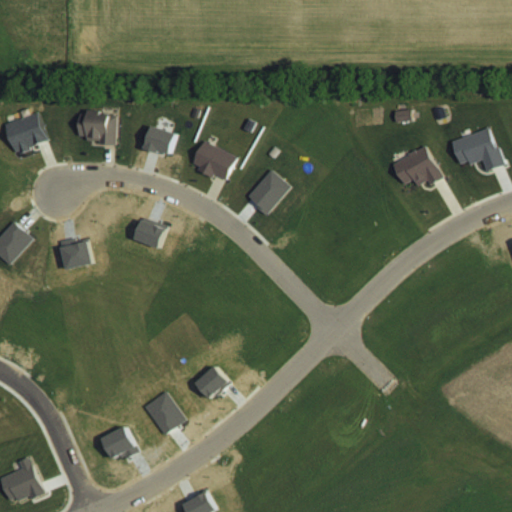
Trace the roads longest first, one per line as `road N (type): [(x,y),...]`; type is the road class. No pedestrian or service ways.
road 1 (residential): [(97,511),(210,444),(440,235),(511,199)]
road 2 (residential): [(54,190),(109,174),(201,205),(237,231),(387,385)]
road 3 (residential): [(88,511),(44,412),(0,370)]
